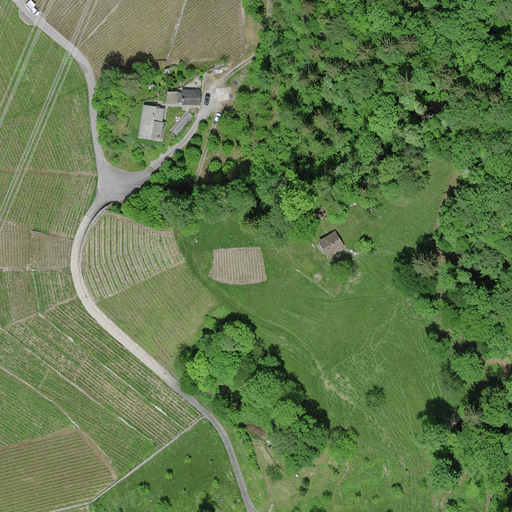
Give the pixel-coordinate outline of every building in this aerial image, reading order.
[(201,104),(201,90),(183,90),(183,104),(201,104)] [(158,108),(144,106),(139,137),(160,140),(163,123),(162,123),(164,109),(158,108)] [(321,208),(314,214),(318,220),(336,209),(329,199),(320,205),(321,208)] [(344,245),(336,232),(320,242),(328,255),(344,245)] [(289,459),(277,443),(268,449),(281,465),(289,459)]
